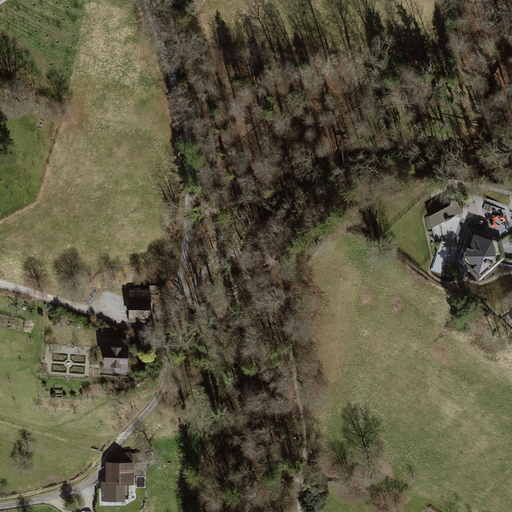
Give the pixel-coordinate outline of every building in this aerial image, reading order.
[(436,239),(452,236),(450,226),(466,223),(462,206),(430,212),(436,239)] [(470,229),(459,260),(479,282),(506,259),(501,240),(470,229)] [(154,289),(132,289),(131,315),(153,315),(153,294),(166,295),(166,280),(154,280),(154,289)] [(114,344),(105,344),(105,367),(129,368),(131,339),(114,338),(114,344)] [(137,459),(136,451),(116,453),(116,460),(137,459)] [(135,480),(135,461),(109,461),(109,480),(135,480)]
